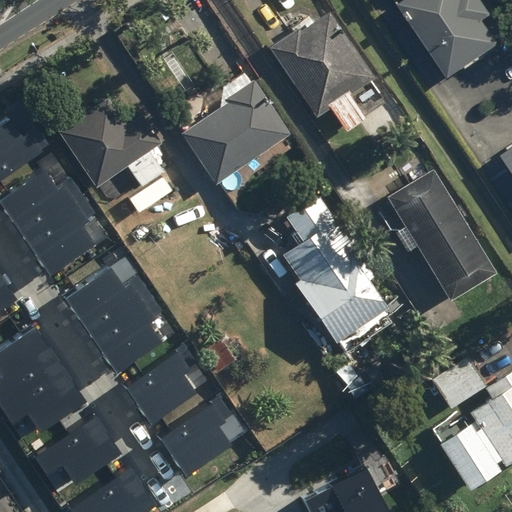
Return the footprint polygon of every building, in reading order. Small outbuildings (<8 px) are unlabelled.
[(506,44),(478,0),(399,0),(450,79),(506,44)] [(375,87),(323,8),(266,45),(319,125),(375,87)] [(290,134),(246,70),(175,119),(218,182),(290,134)] [(124,85),(56,128),(94,187),(162,144),(124,85)] [(0,179),(52,147),(26,107),(0,123),(0,179)] [(511,145),(501,153),(511,168),(511,145)] [(43,163),(0,191),(0,200),(23,235),(87,193),(73,173),(57,184),(43,163)] [(491,269),(429,165),(381,193),(443,298),(491,269)] [(23,235),(51,277),(98,245),(84,224),(100,213),(87,193),(23,235)] [(387,303),(321,201),(263,239),(329,341),(387,303)] [(108,262),(61,293),(89,334),(152,292),(139,272),(122,283),(108,262)] [(0,313),(19,301),(0,272),(0,313)] [(89,334),(116,376),(163,344),(149,323),(166,312),(152,292),(89,334)] [(64,359),(37,318),(0,342),(0,365),(4,371),(0,372),(0,400),(1,402),(64,359)] [(218,333),(200,349),(219,371),(237,356),(218,333)] [(126,384),(153,425),(200,394),(186,373),(202,362),(189,342),(126,384)] [(45,432),(92,401),(64,359),(1,402),(14,422),(31,411),(45,432)] [(467,479),(511,454),(511,369),(431,415),(467,479)] [(161,433),(188,474),(235,443),(221,422),(238,411),(224,391),(161,433)] [(77,485),(124,454),(97,413),(33,455),(47,475),(63,464),(77,485)] [(381,511),(353,456),(284,498),(289,511),(381,511)] [(145,511),(159,503),(131,462),(68,504),(73,511),(145,511)]
